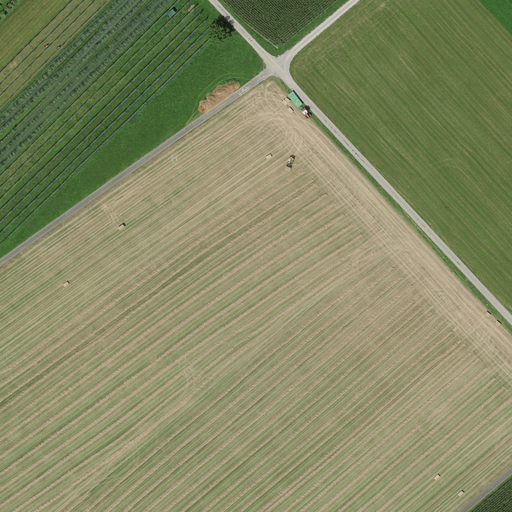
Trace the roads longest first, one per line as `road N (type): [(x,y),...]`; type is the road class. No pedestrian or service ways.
road 1 (track): [(357,0),(275,69),(511,321)]
road 2 (track): [(0,264),(275,69),(212,0)]
